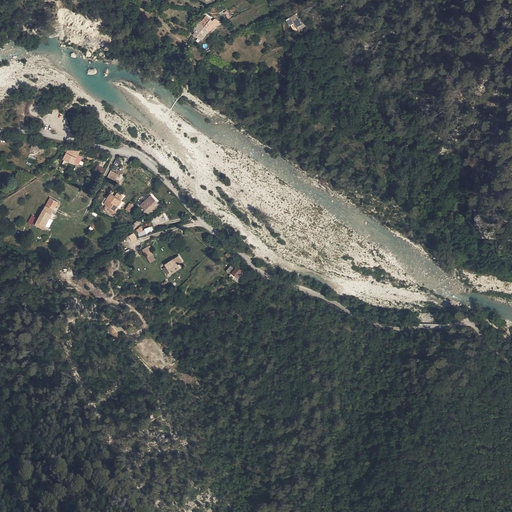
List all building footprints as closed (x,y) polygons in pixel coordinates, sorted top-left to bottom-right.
[(197,22),(196,22),(199,25),(206,17),(206,16),(203,13),(202,14),(200,16),(199,17),(198,19),(197,20),(197,22)] [(293,22),(298,20),(295,14),(289,16),(292,22),(293,22)] [(212,22),(206,17),(199,25),(205,30),(208,27),(212,22)] [(303,27),(300,19),(298,20),(293,22),(296,30),(303,27)] [(198,27),(199,28),(195,32),(197,33),(198,32),(202,35),(205,30),(199,25),(198,27)] [(327,88),(321,83),(317,88),(323,92),(327,88)] [(63,160),(74,165),(75,164),(79,165),(83,157),(79,155),(79,151),(67,151),(63,160)] [(96,165),(94,173),(103,175),(105,167),(96,165)] [(107,177),(115,181),(118,174),(111,170),(107,177)] [(113,194),(112,193),(104,204),(106,206),(113,194)] [(118,208),(117,207),(121,200),(124,197),(117,193),(115,196),(113,194),(106,206),(108,207),(112,201),(115,203),(111,209),(116,212),(118,208)] [(156,202),(150,195),(140,205),(148,214),(155,208),(153,205),(156,202)] [(50,198),(37,222),(45,227),(52,214),(55,210),(59,202),(50,198)] [(137,217),(130,223),(132,227),(140,220),(137,217)] [(147,246),(142,249),(146,255),(151,252),(147,246)] [(154,257),(151,252),(146,255),(149,260),(154,257)] [(179,265),(177,261),(182,258),(178,252),(164,262),(170,271),(179,265)] [(242,267),(237,264),(236,266),(233,270),(231,273),(236,277),(242,267)] [(107,328),(114,337),(118,334),(111,325),(107,328)]
